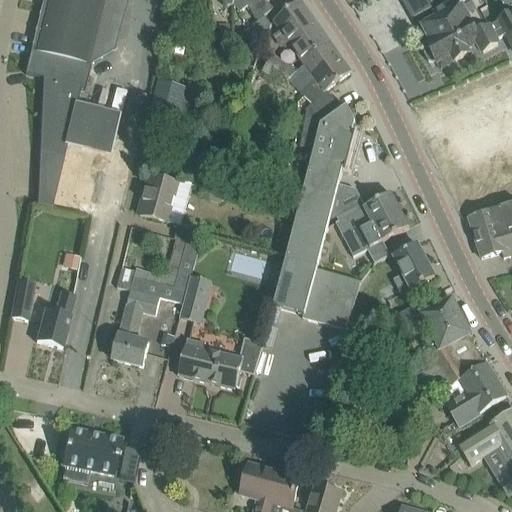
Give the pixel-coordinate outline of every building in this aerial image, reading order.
[(128,0),(43,0),(32,48),(25,77),(41,81),(36,202),(36,206),(51,209),(63,159),(80,89),(84,90),(84,89),(82,88),(88,65),(91,66),(115,52),(128,0)] [(235,0),(221,0),(227,8),(234,6),(235,0)] [(259,22),(264,18),(273,10),(268,3),(271,0),(235,0),(234,6),(240,14),(248,8),(259,22)] [(511,13),(497,21),(498,25),(492,29),(491,27),(489,28),(481,13),(487,9),(481,0),(468,0),(460,5),(459,2),(435,15),(438,20),(424,28),(433,45),(428,48),(437,65),(441,71),(469,56),(466,51),(477,45),(483,55),(498,47),(496,42),(507,36),(511,46),(511,13)] [(304,63),(330,44),(300,3),(274,21),(282,32),(276,37),(283,47),(289,42),(304,63)] [(193,17),(176,12),(167,50),(184,54),(193,17)] [(241,37),(262,47),(272,27),(264,18),(259,22),(260,23),(241,37)] [(220,26),(220,36),(230,36),(230,27),(220,26)] [(326,93),(351,75),(330,44),(304,63),(306,67),(316,81),(299,92),(312,105),(307,111),(300,147),(314,150),(320,128),(342,111),(326,93)] [(289,83),(296,75),(275,59),(265,72),(285,88),(289,83)] [(289,83),(299,92),(316,81),(306,67),(296,75),(289,83)] [(189,124),(194,107),(198,89),(160,80),(151,115),(164,119),(164,120),(168,121),(168,120),(177,122),(178,120),(189,124)] [(74,103),(64,146),(114,157),(124,115),(74,103)] [(317,272),(328,229),(355,125),(347,108),(342,111),(320,128),(314,150),(278,289),(273,309),(304,317),(303,321),(347,332),(352,315),(361,283),(317,272)] [(214,192),(224,162),(221,161),(225,150),(216,147),(207,146),(204,145),(192,183),(213,190),(212,191),(214,192)] [(214,192),(225,195),(225,194),(244,200),(251,180),(241,176),(243,168),(224,162),(214,192)] [(177,186),(169,184),(150,179),(139,217),(167,224),(177,186)] [(225,195),(214,192),(212,191),(209,201),(222,205),(225,195)] [(368,251),(376,266),(391,258),(383,244),(410,230),(391,195),(336,225),(354,259),(368,251)] [(511,207),(469,220),(482,260),(502,254),(504,260),(511,257),(511,207)] [(174,241),(176,241),(199,248),(203,234),(178,227),(174,241)] [(184,306),(191,279),(199,248),(176,241),(167,278),(137,270),(136,273),(122,270),(117,289),(131,293),(113,362),(143,369),(150,343),(137,340),(144,316),(156,319),(161,300),(184,306)] [(401,297),(418,288),(435,279),(418,247),(394,260),(403,278),(394,283),(401,297)] [(78,271),(79,257),(64,256),(63,270),(78,271)] [(180,321),(202,327),(213,285),(191,279),(184,306),(180,321)] [(35,286),(18,283),(11,320),(27,324),(35,286)] [(273,309),(278,289),(270,287),(265,307),(273,309)] [(69,318),(75,298),(62,294),(56,315),(45,312),(36,344),(62,351),(71,319),(69,318)] [(471,337),(452,301),(444,305),(441,300),(420,311),(418,307),(389,322),(398,338),(425,323),(433,339),(423,345),(431,360),(468,338),(471,337)] [(352,315),(347,332),(355,334),(369,323),(352,315)] [(175,338),(164,335),(161,347),(171,350),(175,338)] [(458,430),(508,399),(487,365),(485,366),(468,338),(431,360),(403,375),(389,383),(397,397),(442,372),(453,389),(457,398),(444,405),(458,430)] [(205,351),(206,345),(188,341),(184,359),(179,378),(236,392),(240,374),(254,377),(263,346),(245,341),(241,359),(205,351)] [(507,465),(511,462),(511,413),(491,427),(458,448),(471,468),(498,451),(507,465)] [(121,442),(69,432),(67,443),(63,442),(60,455),(65,456),(62,467),(113,478),(121,442)] [(301,511),(302,511),(293,509),(300,480),(250,467),(241,497),(258,502),(255,511),(301,511)] [(511,477),(500,485),(508,499),(511,496),(511,477)] [(336,511),(342,494),(316,487),(308,511),(304,511),(302,511),(301,511),(336,511)]
